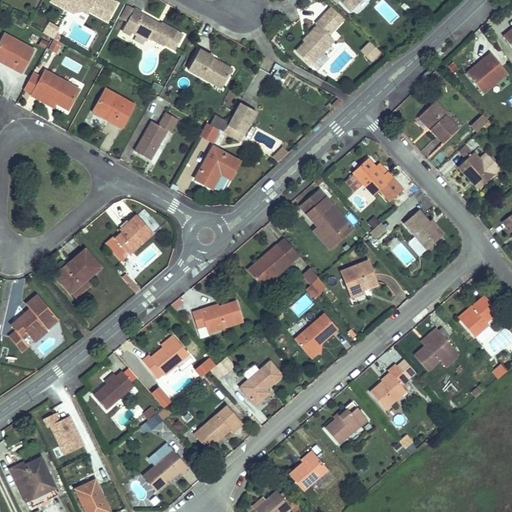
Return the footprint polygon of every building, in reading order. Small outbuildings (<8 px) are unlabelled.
[(108,21),(117,4),(110,0),(50,0),(73,13),(81,11),(87,15),(89,11),(108,21)] [(340,0),(340,1),(350,11),(360,0),(340,0)] [(121,18),(127,22),(134,9),(128,5),(121,18)] [(327,12),(340,24),(344,19),(331,7),(327,12)] [(165,45),(175,50),(183,35),(161,23),(160,25),(159,27),(156,25),(157,23),(142,14),(143,13),(135,8),(122,31),(130,36),(132,32),(147,40),(149,37),(164,46),(165,45)] [(296,51),(311,65),(334,41),(328,35),(340,24),(327,12),(315,24),(317,25),(308,35),(311,38),(306,43),(305,42),(296,51)] [(47,25),(58,31),(59,28),(49,22),(47,25)] [(43,32),(54,38),(58,31),(47,25),(43,32)] [(511,29),(503,37),(511,47),(511,29)] [(0,42),(0,60),(21,72),(34,50),(4,34),(0,42)] [(303,40),(306,43),(311,38),(308,35),(303,40)] [(39,45),(45,48),(48,43),(42,40),(39,45)] [(49,49),(58,54),(59,52),(57,51),(60,47),(52,43),(49,49)] [(369,44),(377,54),(379,52),(370,43),(369,44)] [(361,51),(370,61),(377,54),(369,44),(361,51)] [(188,69),(210,82),(213,77),(224,83),(232,69),(217,61),(216,63),(212,60),(213,58),(213,57),(199,49),(188,69)] [(467,73),(483,93),(507,73),(491,53),(467,73)] [(447,66),(452,72),(458,68),(453,62),(447,66)] [(421,77),(423,80),(431,73),(428,70),(421,77)] [(33,93),(32,95),(39,99),(42,95),(51,100),(53,96),(56,98),(54,102),(55,102),(68,109),(79,90),(45,71),(42,77),(33,93)] [(24,89),(33,93),(42,77),(33,72),(24,89)] [(210,82),(222,88),(224,83),(213,77),(210,82)] [(150,89),(158,94),(162,87),(154,83),(150,89)] [(93,111),(122,127),(134,105),(105,89),(93,111)] [(47,104),(53,107),(55,102),(54,102),(56,98),(53,96),(51,100),(42,95),(39,99),(39,100),(47,105),(47,104)] [(337,99),(331,105),(335,109),(341,104),(337,99)] [(431,129),(443,142),(458,128),(446,116),(447,114),(435,102),(420,116),(432,128),(431,129)] [(227,125),(243,134),(256,112),(240,103),(228,123),(227,125)] [(134,151),(150,160),(167,130),(171,132),(178,120),(165,112),(158,125),(152,121),(134,151)] [(419,117),(431,129),(432,128),(420,116),(419,117)] [(471,126),(477,132),(488,122),(482,116),(471,126)] [(213,126),(223,132),(227,125),(228,123),(217,117),(213,126)] [(312,129),(315,132),(322,125),(319,123),(312,129)] [(200,135),(212,142),(212,141),(218,132),(218,130),(207,124),(200,135)] [(223,132),(240,141),(243,134),(227,125),(223,132)] [(458,151),(466,160),(474,152),(466,144),(458,151)] [(213,147),(195,179),(212,189),(218,177),(216,175),(218,172),(220,173),(230,179),(240,162),(213,147)] [(278,152),(283,157),(288,152),(283,147),(278,152)] [(273,157),(277,162),(278,162),(283,157),(278,152),(273,157)] [(474,152),(458,167),(469,179),(471,177),(480,187),(494,175),(493,173),(498,168),(486,155),(480,160),(474,152)] [(379,190),(390,201),(403,189),(387,172),(383,175),(367,158),(352,172),(353,174),(362,184),(373,195),(379,190)] [(376,167),(383,175),(387,172),(379,164),(376,167)] [(345,181),(355,191),(362,184),(353,174),(345,181)] [(315,182),(318,185),(323,181),(320,177),(315,182)] [(469,179),(478,189),(480,187),(471,177),(469,179)] [(301,206),(330,240),(349,225),(319,191),(301,206)] [(115,239),(128,254),(160,227),(144,209),(129,222),(131,225),(123,232),(115,239)] [(415,236),(426,249),(441,236),(429,223),(418,210),(403,223),(415,236)] [(509,226),(511,229),(511,214),(502,222),(507,228),(509,226)] [(369,223),(374,228),(379,223),(374,218),(369,223)] [(429,223),(441,236),(443,234),(432,220),(429,223)] [(121,229),(123,232),(131,225),(129,222),(121,229)] [(370,232),(376,239),(386,230),(380,223),(370,232)] [(314,231),(329,248),(352,228),(349,225),(330,240),(319,227),(314,231)] [(407,243),(419,256),(426,249),(415,236),(407,243)] [(106,243),(121,260),(128,254),(115,239),(113,237),(106,243)] [(277,245),(292,262),(299,256),(284,238),(277,245)] [(249,272),(262,288),(292,262),(277,245),(258,260),(260,263),(249,272)] [(56,275),(70,292),(80,283),(81,284),(86,280),(100,267),(85,250),(71,262),(73,264),(66,269),(65,267),(56,275)] [(247,270),(249,272),(260,263),(258,260),(247,270)] [(342,272),(351,295),(363,290),(377,284),(367,261),(342,272)] [(302,274),(311,284),(312,283),(319,278),(310,268),(302,274)] [(121,277),(128,285),(132,281),(126,273),(121,277)] [(312,283),(320,293),(326,288),(317,279),(312,283)] [(70,292),(75,297),(90,284),(86,280),(81,284),(80,283),(70,292)] [(128,285),(136,294),(141,290),(132,281),(128,285)] [(306,288),(315,299),(321,294),(312,283),(311,284),(306,288)] [(351,295),(352,299),(364,294),(363,290),(351,295)] [(304,294),(289,307),(298,317),(313,304),(304,294)] [(9,337),(21,352),(28,346),(22,338),(27,334),(31,338),(45,327),(46,329),(47,328),(58,319),(37,295),(26,305),(30,309),(33,312),(29,315),(26,312),(11,325),(16,331),(9,337)] [(461,321),(475,337),(488,325),(486,322),(498,311),(484,295),(471,306),(474,309),(461,321)] [(171,306),(174,310),(183,303),(180,299),(171,306)] [(192,313),(197,328),(205,325),(207,332),(243,321),(237,301),(219,307),(218,307),(219,309),(214,311),(213,306),(192,313)] [(458,318),(461,321),(474,309),(471,306),(458,318)] [(294,339),(308,355),(314,349),(319,350),(319,345),(322,343),(338,329),(324,313),(294,339)] [(31,338),(34,342),(48,330),(47,328),(46,329),(45,327),(31,338)] [(438,330),(446,340),(450,337),(442,327),(438,330)] [(421,341),(425,346),(433,338),(431,336),(438,330),(436,328),(421,341)] [(414,355),(428,371),(440,361),(454,349),(446,340),(438,330),(431,336),(433,338),(425,346),(414,355)] [(161,345),(163,348),(175,338),(173,336),(161,345)] [(163,374),(164,375),(176,365),(188,355),(189,355),(175,338),(163,348),(151,358),(149,356),(143,361),(157,379),(163,374)] [(308,355),(311,359),(317,354),(321,354),(322,343),(319,345),(319,350),(314,349),(308,355)] [(440,361),(445,367),(459,354),(454,349),(440,361)] [(176,365),(181,370),(193,361),(188,355),(176,365)] [(196,370),(201,377),(216,365),(210,358),(196,370)] [(216,366),(223,374),(232,366),(226,360),(224,362),(222,360),(216,366)] [(397,367),(407,378),(414,372),(404,360),(397,367)] [(240,387),(255,405),(270,393),(266,389),(282,375),(270,361),(240,387)] [(370,392),(385,410),(406,391),(402,386),(409,380),(407,378),(397,367),(395,364),(388,371),(391,374),(370,392)] [(492,372),(498,379),(507,371),(501,364),(492,372)] [(210,370),(217,379),(223,374),(216,366),(210,370)] [(93,395),(106,410),(134,385),(122,371),(115,377),(107,384),(93,395)] [(194,385),(192,380),(197,378),(195,372),(171,383),(175,393),(194,385)] [(105,381),(107,384),(115,377),(113,374),(105,381)] [(207,386),(213,380),(209,376),(203,381),(207,386)] [(471,392),(475,398),(485,389),(481,384),(471,392)] [(151,394),(163,408),(170,402),(158,388),(151,394)] [(325,428),(339,444),(367,420),(352,402),(345,408),(347,410),(335,420),(325,428)] [(194,434),(207,450),(230,430),(232,432),(242,423),(227,406),(194,434)] [(162,419),(162,420),(171,413),(166,407),(157,414),(162,419)] [(143,415),(148,420),(156,413),(152,408),(143,415)] [(333,418),(335,420),(347,410),(345,408),(333,418)] [(60,420),(56,413),(44,419),(48,427),(50,426),(64,455),(84,445),(69,416),(60,420)] [(153,417),(158,422),(162,419),(157,414),(153,417)] [(250,418),(255,424),(258,422),(253,415),(250,418)] [(147,421),(152,427),(158,422),(153,417),(147,421)] [(172,425),(178,431),(183,426),(178,420),(172,425)] [(139,428),(144,434),(152,427),(147,421),(139,428)] [(399,441),(405,449),(412,443),(406,435),(399,441)] [(394,447),(399,453),(404,448),(399,442),(394,447)] [(142,476),(156,492),(179,472),(182,474),(189,468),(167,443),(148,459),(154,465),(142,476)] [(300,460),(303,463),(314,454),(311,450),(300,460)] [(289,475),(303,490),(327,469),(314,454),(303,463),(289,475)] [(11,472),(25,501),(55,488),(41,458),(25,465),(11,472)] [(10,468),(11,472),(25,465),(24,462),(10,468)] [(76,489),(86,511),(109,511),(95,480),(76,489)] [(286,489),(280,494),(294,511),(298,511),(303,508),(286,489)] [(255,510),(256,511),(294,511),(280,494),(277,491),(265,500),(255,510)] [(252,506),(255,510),(265,500),(262,497),(252,506)]
